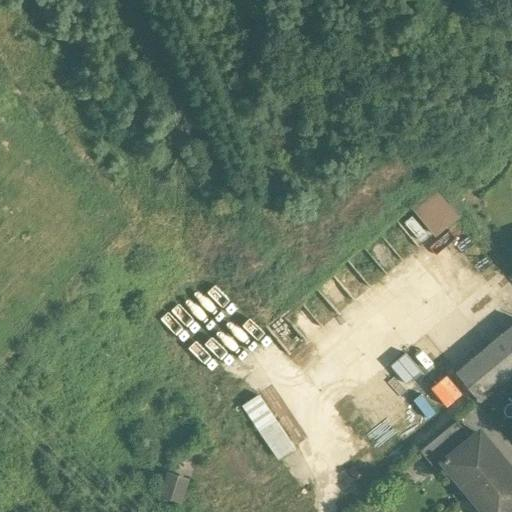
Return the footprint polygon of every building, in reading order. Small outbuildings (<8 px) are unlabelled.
[(435,186),(411,207),(436,237),(460,216),(435,186)] [(511,327),(455,374),(480,403),(511,376),(511,327)] [(258,397),(241,409),(279,462),(296,450),(258,397)] [(457,423),(420,453),(436,473),(445,465),(444,464),(445,463),(444,462),(448,459),(449,460),(472,441),(457,423)] [(472,441),(449,460),(448,459),(444,462),(445,463),(444,464),(445,465),(470,495),(505,466),(480,435),(472,441)] [(511,511),(511,473),(505,466),(470,495),(484,511),(511,511)] [(184,504),(190,479),(169,473),(163,498),(184,504)]
